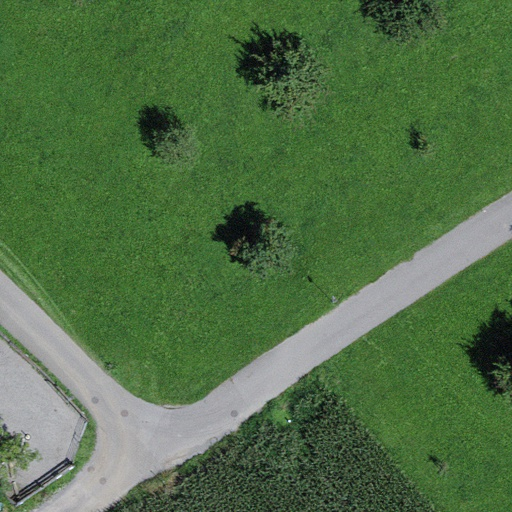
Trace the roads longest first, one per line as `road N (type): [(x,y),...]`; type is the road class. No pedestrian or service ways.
road 1 (residential): [(0,286),(143,423),(180,433),(225,420),(511,218)]
road 2 (track): [(70,511),(180,433)]
